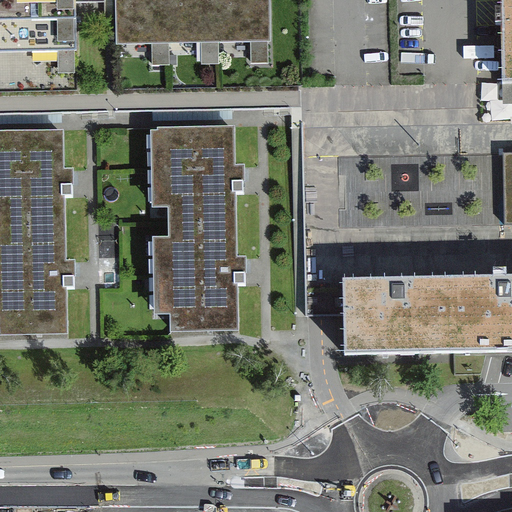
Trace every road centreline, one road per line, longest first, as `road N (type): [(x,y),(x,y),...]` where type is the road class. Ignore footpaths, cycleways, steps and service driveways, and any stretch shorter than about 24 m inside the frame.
road 1 (secondary): [(338,490),(278,483),(0,486)]
road 2 (residential): [(417,455),(451,405),(511,394)]
